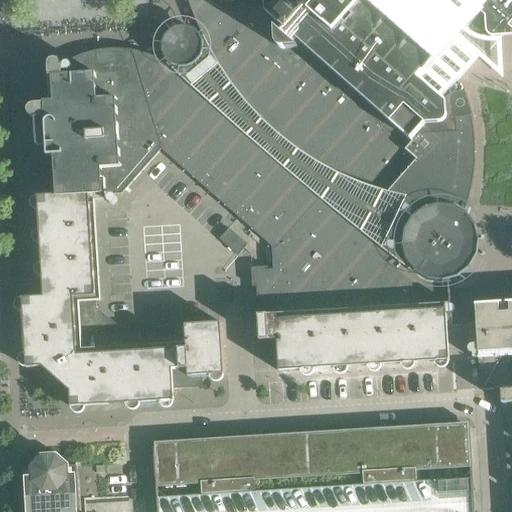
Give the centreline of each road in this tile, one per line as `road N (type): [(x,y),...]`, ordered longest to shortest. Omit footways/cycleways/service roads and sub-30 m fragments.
road 1 (residential): [(491,511),(485,419),(464,402),(154,421),(135,434),(140,511)]
road 2 (unknown): [(204,241),(164,209),(137,210),(146,324),(198,316),(201,247)]
